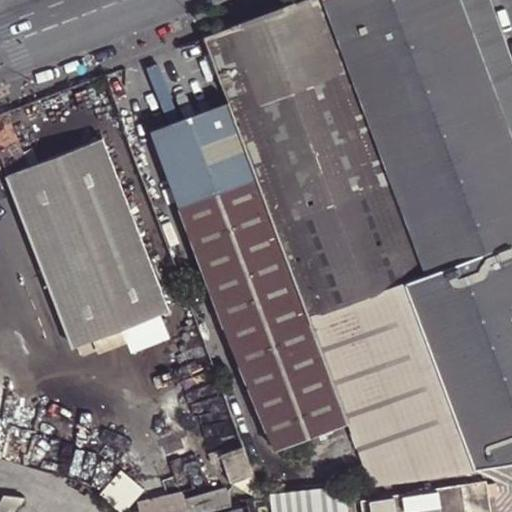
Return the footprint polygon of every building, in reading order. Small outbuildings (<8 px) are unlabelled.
[(324,0),(302,0),(204,36),(229,105),(274,222),(392,180),(324,0)] [(511,63),(489,0),(324,0),(392,180),(427,273),(511,242),(511,63)] [(274,222),(229,105),(151,133),(228,335),(273,446),(349,418),(310,316),(274,222)] [(7,110),(0,112),(0,155),(7,174),(28,165),(7,110)] [(28,165),(7,174),(74,345),(76,343),(81,354),(97,348),(93,337),(167,307),(102,136),(28,165)] [(392,180),(274,222),(310,316),(427,273),(392,180)] [(368,471),(372,480),(493,463),(511,460),(511,242),(427,273),(310,316),(349,418),(359,446),(368,471)] [(183,374),(210,364),(198,333),(171,343),(183,374)] [(250,473),(240,443),(217,452),(219,457),(220,463),(227,480),(250,473)] [(219,457),(217,452),(215,446),(210,448),(214,459),(219,457)] [(368,471),(359,446),(341,453),(350,478),(368,471)] [(230,505),(225,482),(138,499),(132,470),(101,476),(108,511),(133,506),(134,511),(249,511),(247,501),(230,505)] [(490,511),(486,480),(460,483),(464,511),(490,511)] [(349,511),(347,482),(271,489),(272,511),(349,511)] [(464,511),(460,483),(360,497),(361,511),(464,511)]
